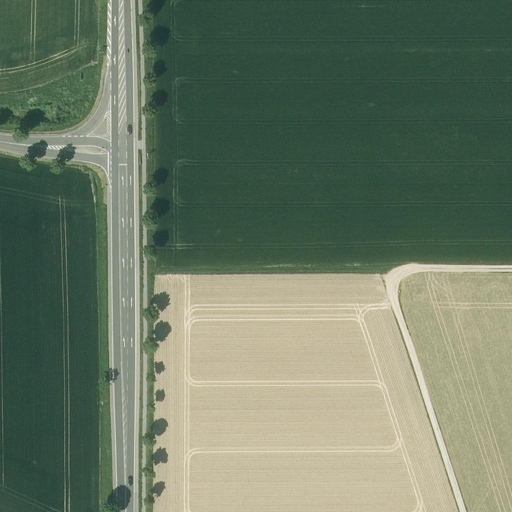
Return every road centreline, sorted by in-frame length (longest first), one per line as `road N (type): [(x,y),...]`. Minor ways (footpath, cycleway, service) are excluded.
road 1 (primary): [(132,511),(128,161)]
road 2 (track): [(405,270),(387,284),(461,511)]
road 3 (track): [(163,273),(391,275)]
